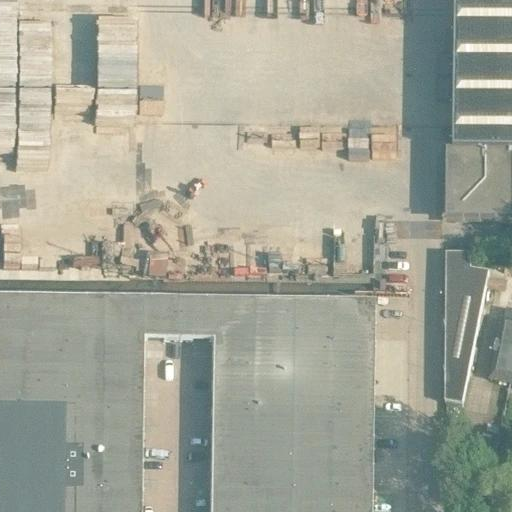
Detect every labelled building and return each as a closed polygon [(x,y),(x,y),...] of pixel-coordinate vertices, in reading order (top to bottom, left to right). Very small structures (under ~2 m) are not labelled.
[(52,0),(0,0),(0,58),(15,59),(15,71),(22,71),(22,87),(51,87),(51,49),(60,49),(61,8),(52,8),(52,0)] [(511,0),(455,0),(454,152),(447,152),(446,220),(511,220),(511,0)] [(350,141),(350,179),(368,179),(368,141),(350,141)] [(307,240),(307,261),(331,261),(331,241),(307,240)] [(445,403),(462,407),(489,274),(470,270),(471,255),(446,254),(445,403)] [(140,511),(143,341),(177,342),(177,301),(0,298),(0,511),(140,511)] [(370,511),(374,303),(177,301),(177,342),(212,343),(209,511),(370,511)] [(489,379),(511,384),(511,320),(501,318),(489,379)]
